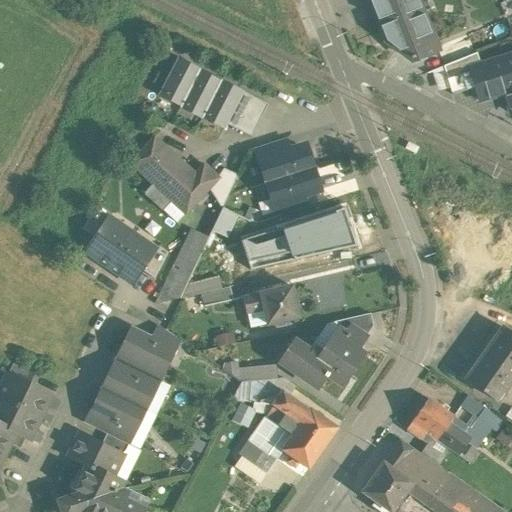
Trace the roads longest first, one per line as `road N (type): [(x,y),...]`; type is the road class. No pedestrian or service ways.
road 1 (unclassified): [(317,494),(396,385),(417,345),(425,301),(422,271),(339,62)]
road 2 (residential): [(339,62),(511,154)]
road 3 (residential): [(25,511),(107,341)]
